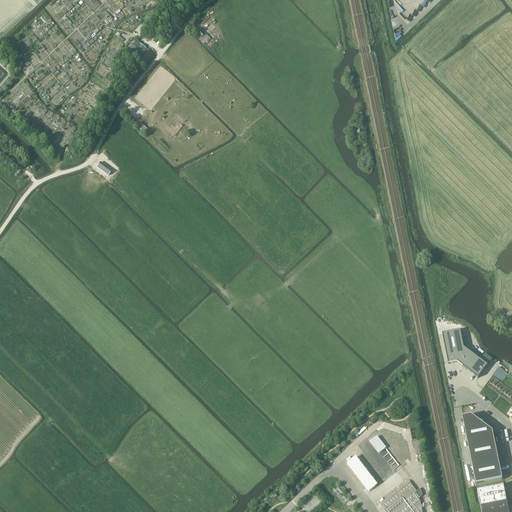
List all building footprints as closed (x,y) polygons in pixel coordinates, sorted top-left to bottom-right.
[(199,29),(195,33),(201,38),(204,35),(199,29)] [(136,55),(143,46),(141,45),(140,46),(136,42),(130,50),(136,55)] [(141,60),(148,52),(144,49),(144,48),(143,46),(136,55),(141,60)] [(94,160),(89,166),(93,169),(98,164),(94,160)] [(100,163),(97,168),(108,176),(112,171),(100,163)] [(478,378),(488,366),(464,348),(460,330),(442,334),(449,364),(457,362),(478,378)] [(503,480),(493,432),(476,419),(475,415),(462,418),(476,485),(502,479),(502,480),(503,480)] [(415,492),(416,491),(410,482),(409,482),(380,505),(380,506),(381,506),(385,511),(422,511),(420,503),(419,498),(415,492)] [(477,491),(480,507),(507,501),(503,484),(503,485),(477,491)] [(480,507),(481,511),(509,511),(507,501),(480,507)]
